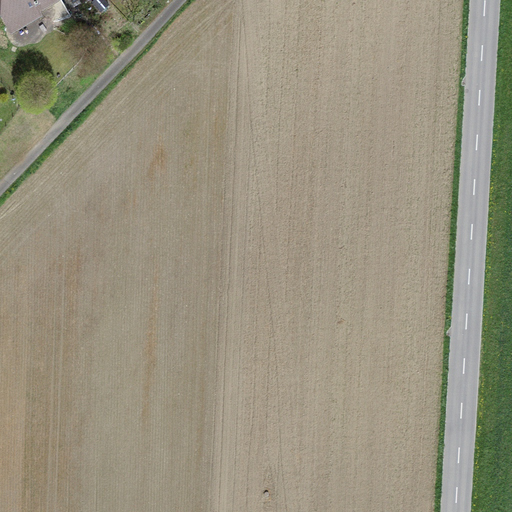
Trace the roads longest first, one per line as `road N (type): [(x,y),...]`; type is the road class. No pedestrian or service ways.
road 1 (tertiary): [(455,511),(483,0)]
road 2 (track): [(175,0),(0,186)]
